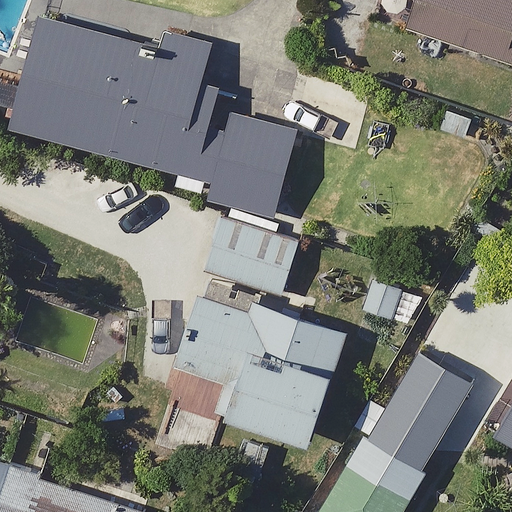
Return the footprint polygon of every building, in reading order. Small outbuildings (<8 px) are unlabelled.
[(511,0),(422,0),(414,29),(428,33),(422,53),(446,60),(450,46),(511,63),(511,0)] [(175,48),(52,16),(33,90),(0,81),(0,100),(22,106),(17,125),(186,168),(182,187),(286,213),(308,128),(285,122),(297,73),(214,52),(216,43),(178,34),(175,48)] [(307,234),(233,212),(216,268),(290,290),(307,234)] [(427,292),(382,275),(371,305),(416,322),(427,292)] [(260,311),(210,294),(187,363),(238,380),(229,409),(327,443),(351,374),(343,371),(357,331),(264,299),(260,311)] [(360,422),(367,426),(325,511),(413,511),(477,380),(423,354),(398,406),(380,398),(373,395),(360,422)] [(0,511),(151,511),(153,508),(0,459),(0,511)]
